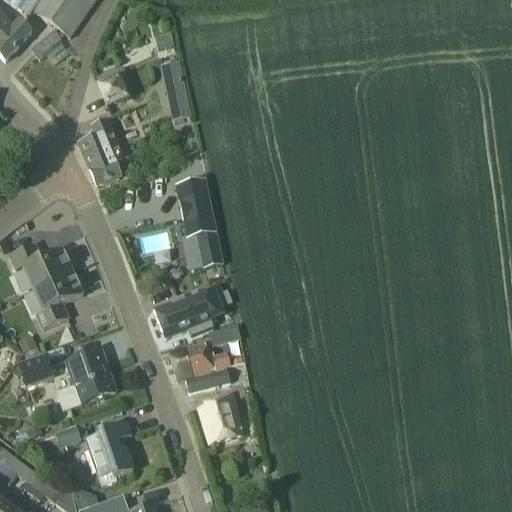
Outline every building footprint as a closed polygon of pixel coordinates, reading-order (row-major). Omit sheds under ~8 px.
[(70,42),(98,0),(0,0),(0,2),(29,20),(32,16),(34,17),(70,42)] [(0,60),(5,66),(31,37),(19,24),(13,31),(0,17),(0,60)] [(56,34),(31,54),(38,63),(63,42),(56,34)] [(158,53),(173,50),(171,38),(155,42),(158,53)] [(96,82),(107,109),(134,98),(123,71),(96,82)] [(172,114),(174,124),(189,121),(185,101),(174,104),(176,114),(172,114)] [(93,131),(97,140),(80,147),(97,189),(121,179),(116,168),(122,165),(107,126),(93,131)] [(205,184),(175,190),(187,243),(197,241),(203,273),(223,269),(205,184)] [(15,276),(23,273),(33,295),(72,277),(62,254),(42,263),(36,248),(8,260),(15,276)] [(148,256),(137,260),(144,280),(155,276),(148,256)] [(69,323),(63,309),(83,300),(72,277),(33,295),(43,316),(36,319),(43,335),(69,323)] [(191,338),(211,330),(198,296),(153,314),(164,342),(189,333),(191,338)] [(238,329),(213,336),(216,349),(242,343),(238,329)] [(171,357),(177,383),(230,369),(227,358),(209,363),(205,348),(171,357)] [(66,365),(75,391),(56,397),(62,416),(81,410),(80,408),(116,395),(101,353),(66,365)] [(9,393),(20,378),(25,391),(53,382),(46,358),(17,368),(18,369),(3,388),(9,393)] [(227,373),(184,384),(188,398),(231,387),(227,373)] [(208,447),(241,439),(231,396),(216,400),(217,407),(199,411),(208,447)] [(86,444),(100,482),(103,491),(116,486),(115,482),(133,475),(122,443),(131,439),(126,425),(98,435),(100,439),(86,444)] [(39,430),(25,435),(28,443),(42,438),(39,430)] [(56,438),(60,452),(80,445),(75,431),(56,438)] [(0,451),(0,466),(10,474),(17,464),(0,451)] [(10,490),(17,480),(26,487),(33,477),(17,464),(10,474),(0,486),(0,493),(5,486),(10,490)] [(33,477),(26,487),(22,492),(39,505),(43,500),(44,500),(54,485),(37,472),(33,477)] [(54,485),(44,500),(59,511),(74,511),(71,498),(54,485)] [(127,511),(124,500),(87,511),(127,511)] [(0,503),(0,511),(7,511),(9,510),(0,503)]
